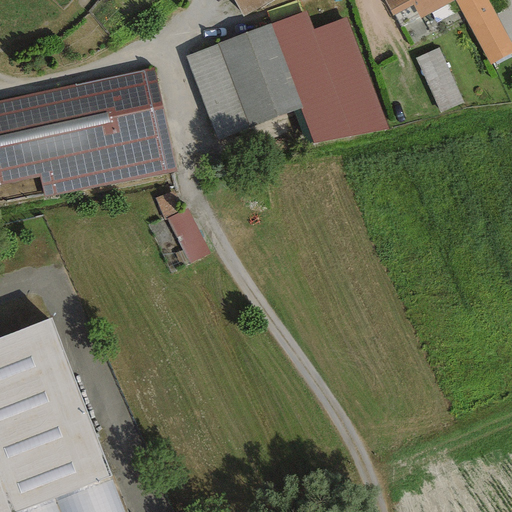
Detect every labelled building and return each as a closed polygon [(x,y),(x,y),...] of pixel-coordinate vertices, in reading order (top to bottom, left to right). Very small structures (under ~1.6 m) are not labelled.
[(232,0),(243,17),(272,0),(232,0)] [(455,0),(383,0),(392,16),(412,5),(420,19),(454,1),(455,0)] [(511,52),(511,47),(487,0),(455,0),(454,1),(488,65),(511,52)] [(306,11),(184,57),(217,142),(300,109),(313,143),(389,127),(345,16),(314,28),(306,11)] [(438,50),(416,59),(440,114),(462,104),(438,50)] [(154,69),(0,101),(0,183),(37,176),(43,200),(176,172),(154,69)] [(154,200),(163,221),(167,219),(181,213),(172,192),(154,200)] [(181,213),(167,219),(188,265),(209,254),(188,208),(181,213)] [(0,511),(122,511),(51,317),(0,336),(0,511)]
